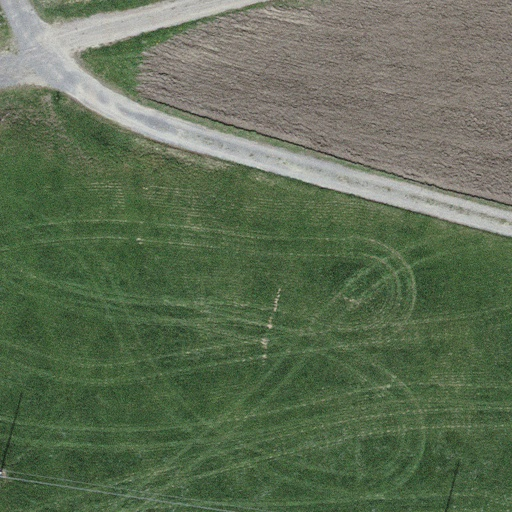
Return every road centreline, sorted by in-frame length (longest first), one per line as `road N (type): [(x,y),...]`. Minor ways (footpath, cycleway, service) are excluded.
road 1 (track): [(511,218),(142,119),(55,74),(33,50),(16,0)]
road 2 (track): [(214,0),(0,56)]
